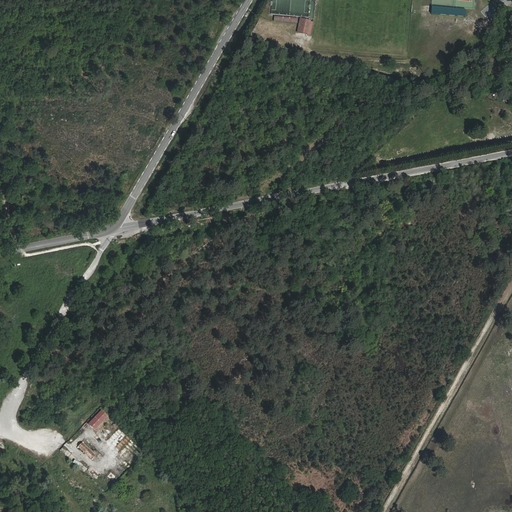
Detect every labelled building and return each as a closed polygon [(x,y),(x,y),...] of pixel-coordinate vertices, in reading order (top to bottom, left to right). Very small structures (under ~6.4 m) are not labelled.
[(441,11),(444,11),(444,12),(470,14),(471,9),(441,6),(441,11)] [(300,18),(297,32),(308,34),(307,35),(310,36),(313,22),(310,22),(311,20),(300,18)] [(87,424),(94,431),(108,417),(101,410),(87,424)] [(105,427),(100,431),(106,436),(110,431),(105,427)] [(91,459),(95,455),(82,442),(78,446),(91,459)]
